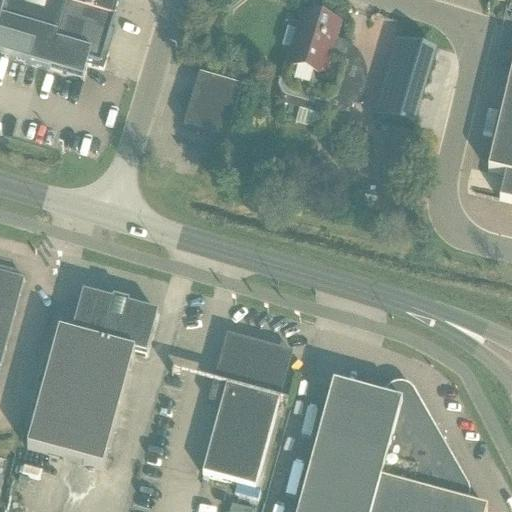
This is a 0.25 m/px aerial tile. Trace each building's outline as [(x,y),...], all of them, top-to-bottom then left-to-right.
[(103,72),(108,55),(103,54),(119,0),(5,0),(0,19),(0,56),(82,81),(87,67),(103,72)] [(328,59),(338,26),(303,15),(288,68),(284,66),(278,88),(283,98),(319,109),(320,104),(326,106),(336,101),(347,65),(328,59)] [(435,56),(397,45),(374,121),(412,133),(435,56)] [(511,74),(489,175),(506,179),(500,204),(511,206),(511,74)] [(242,90),(198,76),(182,130),(226,143),(242,90)] [(298,111),(293,125),(313,133),(319,118),(298,111)] [(0,368),(24,281),(0,274),(0,368)] [(157,317),(83,297),(72,338),(58,334),(27,451),(102,472),(134,355),(146,358),(157,317)] [(221,408),(202,478),(255,492),(292,356),(226,338),(208,405),(221,408)] [(485,511),(467,507),(469,498),(469,494),(468,489),(413,393),(410,390),(406,388),(401,386),(397,386),(393,387),(389,390),(386,393),(383,397),(382,401),(333,387),(298,511),(485,511)] [(162,399),(160,408),(179,413),(181,403),(162,399)]
